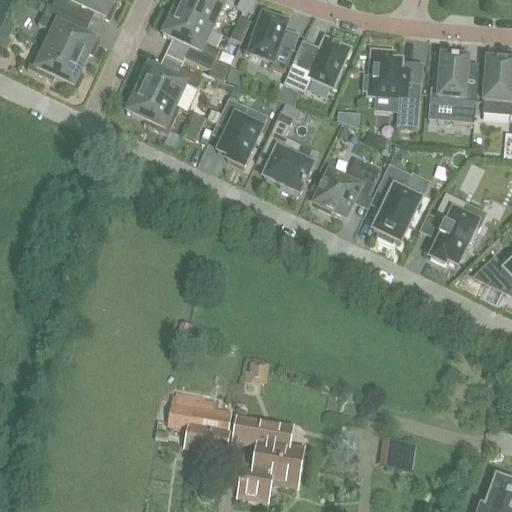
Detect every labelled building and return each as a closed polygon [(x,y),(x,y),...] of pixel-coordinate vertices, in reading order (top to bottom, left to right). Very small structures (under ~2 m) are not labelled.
[(0,0),(0,32),(15,5),(5,0),(0,0)] [(111,10),(115,0),(69,0),(67,4),(57,0),(55,0),(51,10),(47,9),(73,21),(78,10),(109,24),(115,11),(111,10)] [(173,16),(211,34),(224,7),(208,0),(203,0),(203,2),(198,0),(176,0),(174,4),(178,6),(173,16)] [(68,32),(73,21),(47,9),(38,29),(52,36),(46,49),(40,46),(39,47),(84,68),(89,58),(92,59),(99,46),(68,32)] [(205,48),(211,34),(173,16),(162,40),(190,52),(185,63),(210,75),(219,55),(205,48)] [(279,51),(285,34),(288,25),(273,19),(272,23),(262,20),(257,35),(251,33),(243,58),(271,68),(270,71),(285,76),(292,56),(279,51)] [(251,26),(240,21),(230,43),(240,48),(251,26)] [(4,25),(0,32),(0,50),(3,52),(14,31),(4,25)] [(334,93),(343,73),(341,72),(349,53),(339,49),(341,46),(329,41),(327,44),(326,43),(325,43),(320,54),(318,58),(313,56),(314,51),(302,46),(283,89),(305,98),(311,83),(334,93)] [(79,78),(84,68),(39,47),(27,74),(53,86),(54,82),(77,93),(83,80),(79,78)] [(417,132),(421,89),(409,88),(410,76),(401,75),(401,66),(392,66),(393,57),(371,55),(369,81),(364,80),(362,96),(368,96),(368,100),(376,101),(375,115),(397,116),(396,131),(417,132)] [(453,111),(452,127),(474,129),(477,94),(465,93),(467,63),(465,62),(465,59),(451,58),(450,61),(441,60),(437,109),(453,111)] [(487,64),(482,118),(511,120),(511,62),(499,61),(499,65),(487,64)] [(148,70),(137,94),(175,111),(176,111),(186,89),(197,94),(202,83),(180,73),(175,83),(148,70)] [(243,78),(230,73),(226,86),(239,90),(243,78)] [(277,104),(282,91),(283,90),(274,86),(268,100),(277,104)] [(180,113),(176,111),(175,111),(137,94),(126,117),(145,125),(143,129),(167,141),(180,113)] [(226,165),(243,173),(262,133),(243,124),(248,113),(228,104),(216,129),(227,135),(217,156),(228,162),(226,165)] [(294,162),(300,150),(284,142),(293,123),(280,117),(261,158),(273,163),(263,183),(267,184),(267,185),(268,186),(268,185),(275,188),(275,189),(276,190),(276,189),(283,192),(281,195),(296,203),(298,199),(299,199),(302,192),(304,193),(305,190),(304,189),(313,171),(294,162)] [(194,119),(184,140),(195,145),(205,124),(194,119)] [(351,136),(344,132),(339,141),(346,145),(351,136)] [(369,202),(381,177),(355,165),(347,183),(329,174),(313,206),(318,209),(317,212),(329,219),(331,215),(346,222),(358,197),(369,202)] [(391,197),(373,235),(378,238),(376,241),(393,249),(394,245),(400,248),(420,205),(403,196),(410,180),(389,169),(378,191),(391,197)] [(467,209),(445,199),(436,218),(434,222),(446,228),(445,230),(444,230),(438,241),(440,242),(430,262),(443,269),(444,269),(446,266),(457,271),(468,248),(471,249),(478,235),(475,233),(478,228),(461,220),(467,209)] [(511,267),(504,275),(494,264),(474,283),(506,299),(511,293),(511,267)] [(204,355),(206,344),(194,341),(192,352),(204,355)] [(266,369),(252,367),(250,382),(264,384),(266,369)] [(170,425),(189,429),(229,436),(232,417),(173,406),(170,425)] [(303,452),(289,449),(292,431),(238,422),(235,442),(251,444),(250,451),(258,452),(253,478),(243,476),(239,503),(267,508),(270,489),(296,493),(303,452)] [(225,459),(229,436),(189,429),(185,452),(225,459)] [(168,437),(156,435),(155,444),(167,446),(168,437)] [(511,511),(511,484),(500,480),(499,484),(497,484),(486,511),(511,511)]
